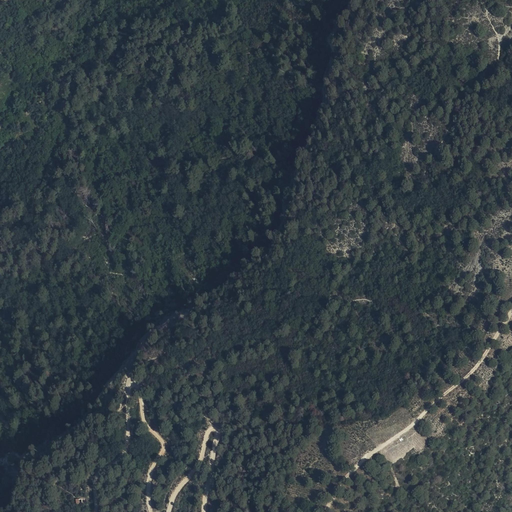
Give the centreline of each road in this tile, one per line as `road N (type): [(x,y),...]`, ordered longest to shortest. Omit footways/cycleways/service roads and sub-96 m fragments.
road 1 (track): [(151,511),(162,440),(145,417),(137,381),(129,392),(129,438),(95,485),(93,511)]
road 2 (track): [(323,511),(362,460),(482,359),(511,315)]
road 3 (track): [(204,511),(213,431),(169,511)]
